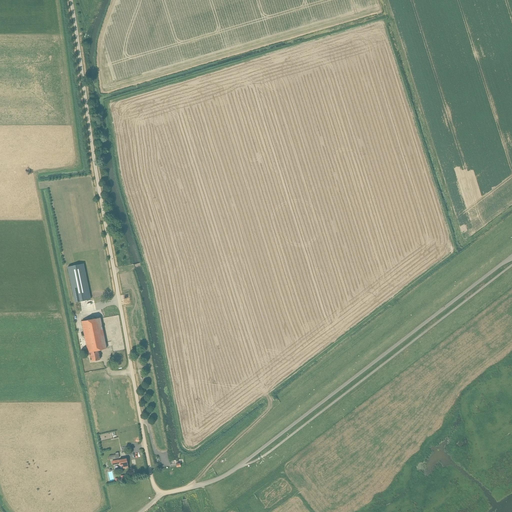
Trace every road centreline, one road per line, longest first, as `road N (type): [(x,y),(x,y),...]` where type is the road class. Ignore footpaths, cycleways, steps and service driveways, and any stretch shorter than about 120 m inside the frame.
road 1 (unclassified): [(70,0),(118,302),(160,491)]
road 2 (unclassified): [(160,491),(231,471),(511,257)]
road 3 (unknown): [(231,511),(511,295)]
road 4 (track): [(187,488),(270,408),(265,394)]
